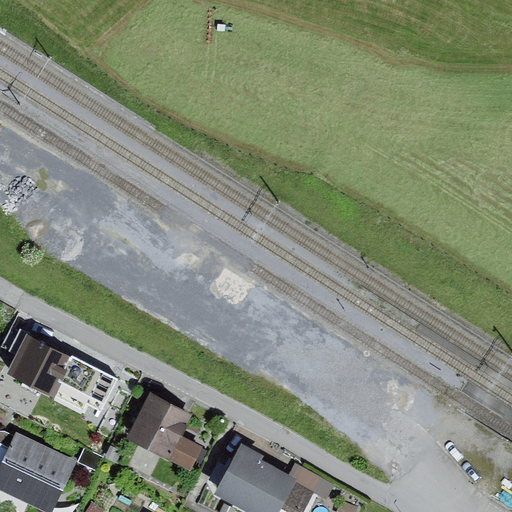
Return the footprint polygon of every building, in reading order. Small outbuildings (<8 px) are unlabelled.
[(73,362),(26,339),(8,375),(55,398),(73,362)] [(126,380),(106,370),(98,385),(118,395),(126,380)] [(191,416),(150,396),(128,441),(189,471),(202,447),(181,437),(191,416)] [(191,423),(188,429),(197,434),(200,428),(191,423)] [(52,511),(76,462),(17,434),(16,436),(6,432),(0,431),(0,465),(1,466),(0,469),(0,490),(45,511),(52,511)] [(264,458),(241,446),(215,496),(245,511),(281,511),(282,511),(283,511),(304,511),(315,493),(297,484),(298,482),(289,477),(261,462),(264,458)] [(122,452),(111,447),(106,458),(117,463),(122,452)] [(85,449),(78,463),(97,473),(104,458),(85,449)] [(296,464),(289,477),(298,482),(297,484),(315,493),(327,500),(335,485),(296,464)] [(342,501),(337,511),(356,511),(359,508),(342,501)]
